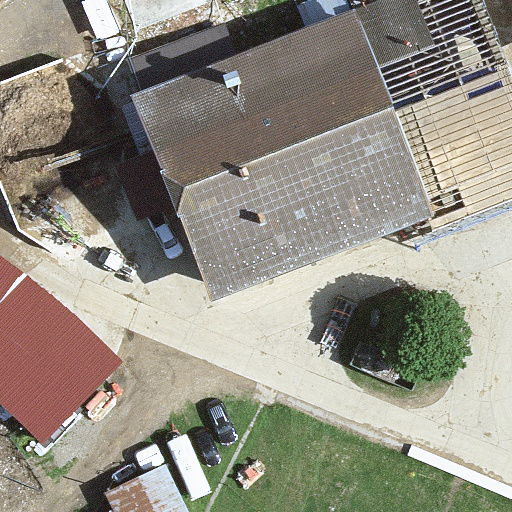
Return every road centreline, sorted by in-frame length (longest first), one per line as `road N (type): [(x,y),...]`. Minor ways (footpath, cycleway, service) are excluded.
road 1 (track): [(263,362),(64,274),(0,232)]
road 2 (unclassified): [(263,362),(511,466)]
